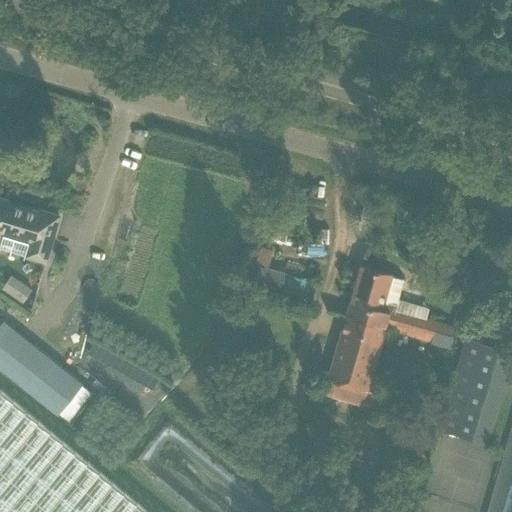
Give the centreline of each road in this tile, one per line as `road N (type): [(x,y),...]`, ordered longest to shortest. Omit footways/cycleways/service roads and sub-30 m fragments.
road 1 (unclassified): [(0,57),(511,200)]
road 2 (secondary): [(511,138),(26,0)]
